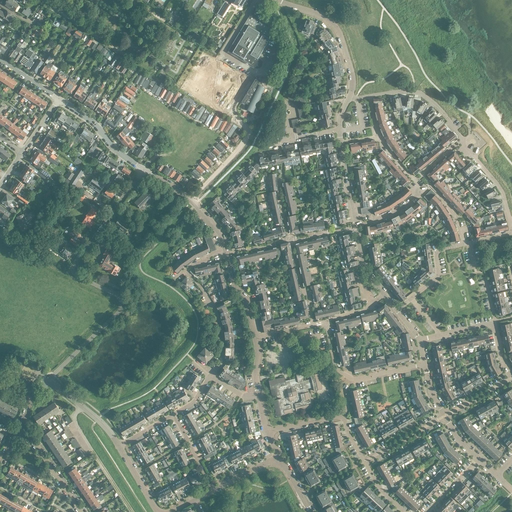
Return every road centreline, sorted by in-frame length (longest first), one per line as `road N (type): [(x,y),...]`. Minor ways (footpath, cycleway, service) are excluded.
road 1 (unclassified): [(48,380),(122,308),(121,297),(72,267),(143,169)]
road 2 (residential): [(397,310),(434,281),(438,252),(511,232),(502,192),(462,143)]
road 3 (residential): [(425,363),(353,379),(335,368),(325,322)]
road 4 (residential): [(348,99),(353,84),(339,33),(320,14),(278,0)]
road 5 (residential): [(348,99),(419,93),(462,143)]
road 6 (residential): [(227,254),(195,204),(143,169)]
road 7 (residential): [(212,376),(221,368),(221,330),(186,270)]
